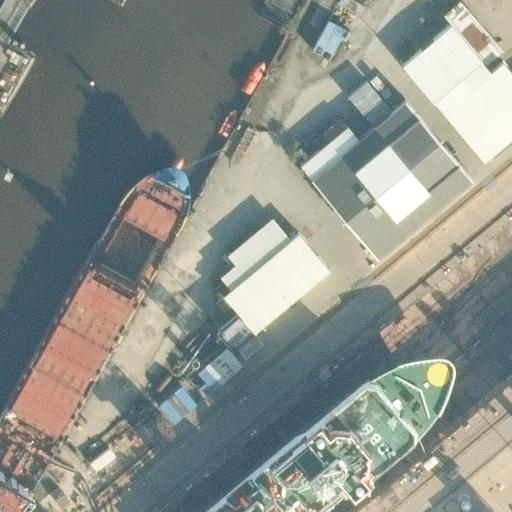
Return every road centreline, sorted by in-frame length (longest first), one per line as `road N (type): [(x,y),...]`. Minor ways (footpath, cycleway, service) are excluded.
road 1 (unknown): [(131,380),(264,160),(372,297)]
road 2 (unknown): [(372,297),(120,511)]
road 3 (unknown): [(511,180),(372,297)]
